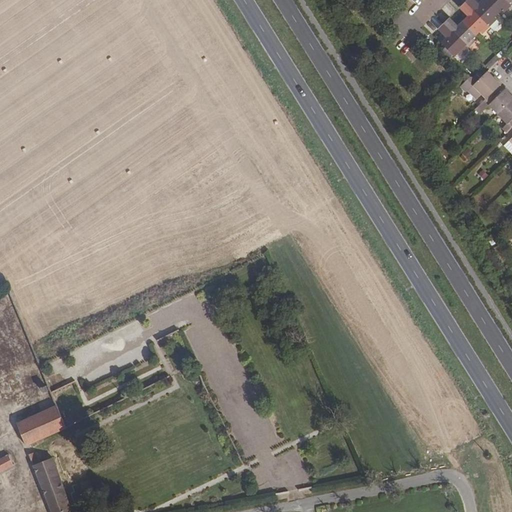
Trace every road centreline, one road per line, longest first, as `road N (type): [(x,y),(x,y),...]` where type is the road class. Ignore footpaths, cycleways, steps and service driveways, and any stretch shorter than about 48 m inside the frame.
road 1 (primary): [(244,0),(511,427)]
road 2 (primary): [(511,368),(281,0)]
